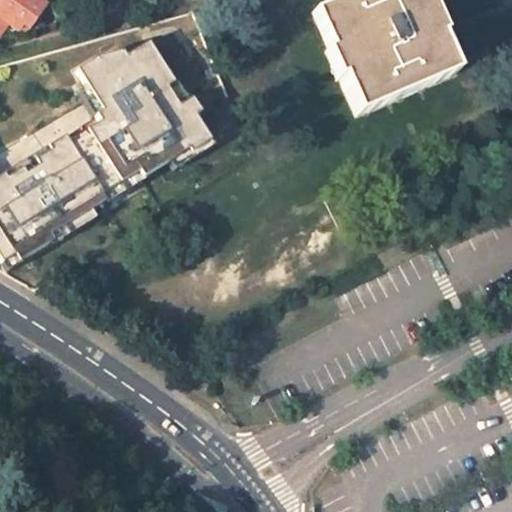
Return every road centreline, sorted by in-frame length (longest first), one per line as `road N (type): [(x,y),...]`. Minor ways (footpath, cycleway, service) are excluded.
road 1 (primary): [(242,487),(160,409),(0,301)]
road 2 (primary): [(0,338),(90,396),(217,511)]
